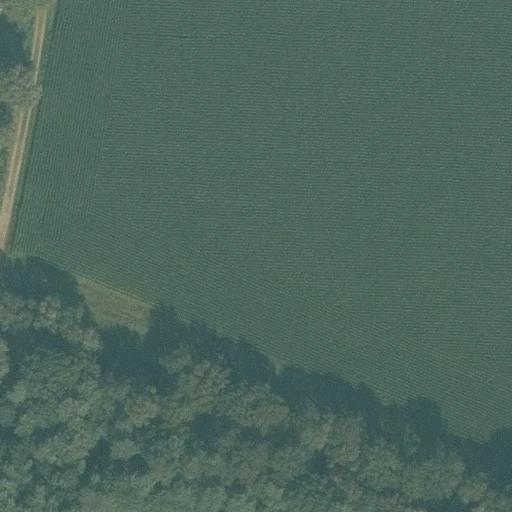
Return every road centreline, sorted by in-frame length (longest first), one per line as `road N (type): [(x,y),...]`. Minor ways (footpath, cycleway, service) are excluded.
road 1 (track): [(366,511),(0,362)]
road 2 (track): [(38,0),(0,190)]
